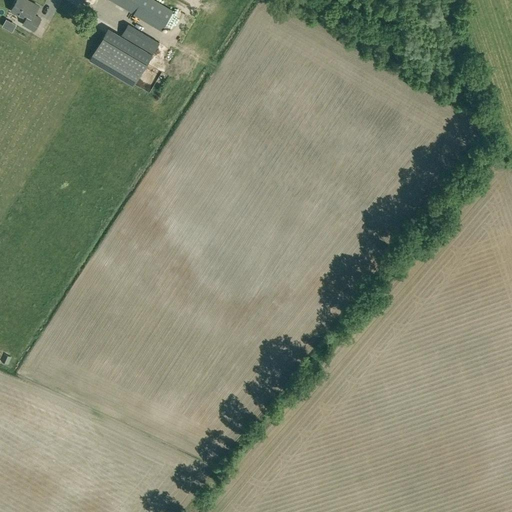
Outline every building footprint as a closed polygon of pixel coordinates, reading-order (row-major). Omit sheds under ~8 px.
[(35,30),(41,19),(34,15),(39,6),(28,0),(16,0),(11,10),(30,21),(27,26),(35,30)] [(112,0),(162,29),(173,11),(154,0),(112,0)] [(6,20),(2,27),(12,33),(16,25),(6,20)] [(128,24),(122,35),(137,44),(143,33),(128,24)] [(134,84),(148,62),(104,36),(90,58),(134,84)] [(417,312),(425,303),(422,300),(414,309),(417,312)] [(4,354),(1,361),(8,364),(11,357),(4,354)]
